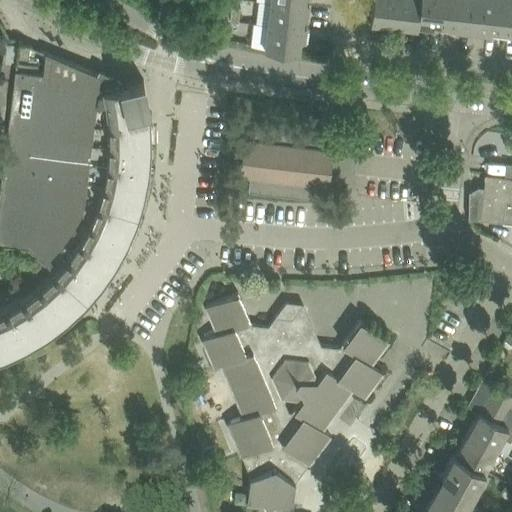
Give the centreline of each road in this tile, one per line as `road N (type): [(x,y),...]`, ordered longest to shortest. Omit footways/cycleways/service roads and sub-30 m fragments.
road 1 (residential): [(379,511),(511,267)]
road 2 (tertiary): [(28,0),(139,54),(229,75),(266,73)]
road 3 (residential): [(511,66),(335,44),(339,0)]
road 4 (residential): [(511,267),(460,239),(454,227),(461,95)]
road 5 (tertiary): [(461,95),(266,73)]
road 6 (tertiary): [(266,73),(109,0)]
